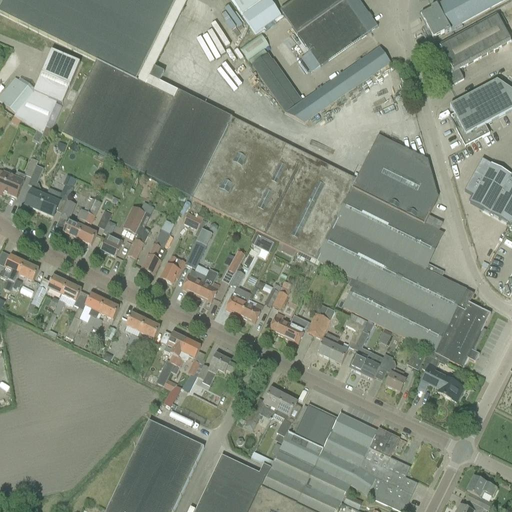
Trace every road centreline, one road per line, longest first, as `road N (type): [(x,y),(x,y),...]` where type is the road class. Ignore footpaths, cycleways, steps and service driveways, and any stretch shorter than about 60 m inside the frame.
road 1 (unclassified): [(460,449),(0,219)]
road 2 (unclassified): [(511,313),(485,294),(468,259),(406,49),(403,0)]
road 3 (unknown): [(260,353),(185,511)]
